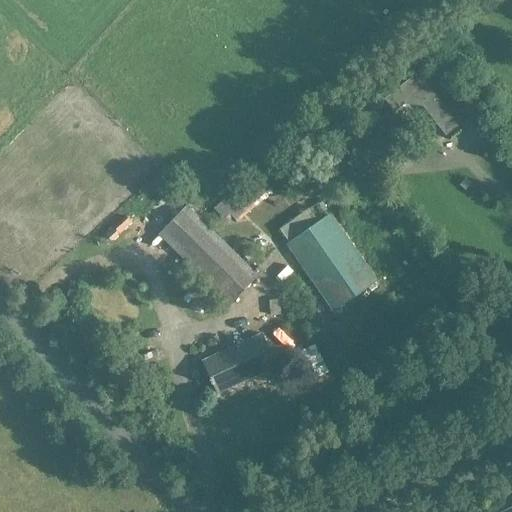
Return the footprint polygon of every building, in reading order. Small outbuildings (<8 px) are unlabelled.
[(418,72),(384,98),(394,111),(404,103),(423,105),(446,135),(459,124),(418,72)] [(209,192),(224,210),(260,180),(245,162),(209,192)] [(157,234),(228,305),(263,270),(259,266),(254,271),(187,205),(157,234)] [(372,284),(324,216),(285,244),(333,312),(372,284)] [(260,334),(202,361),(217,393),(275,366),(260,334)]
